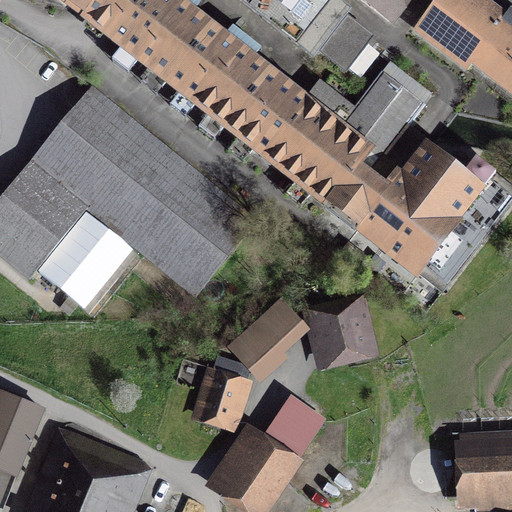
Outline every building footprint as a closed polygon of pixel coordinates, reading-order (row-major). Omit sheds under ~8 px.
[(62,0),(111,37),(359,227),(386,193),(367,179),(424,105),(382,72),(349,114),(319,90),(307,105),(242,54),(250,44),(240,36),(232,46),(172,0),(62,0)] [(334,0),(239,0),(317,60),(311,67),(337,87),(378,33),(334,0)] [(360,0),(392,24),(410,0),(360,0)] [(446,0),(427,25),(511,89),(511,30),(502,23),(507,17),(489,3),(478,17),(455,0),(446,0)] [(0,254),(31,279),(89,207),(196,294),(255,222),(92,90),(0,203),(0,254)] [(402,178),(399,176),(386,193),(359,227),(358,229),(442,293),(511,202),(511,187),(477,160),(465,176),(427,146),(402,178)] [(83,308),(130,250),(88,215),(40,274),(83,308)] [(320,242),(298,224),(283,243),(305,260),(320,242)] [(303,330),(282,306),(269,318),(290,341),(303,330)] [(335,311),(346,354),(366,349),(355,306),(335,311)] [(326,359),(346,354),(335,311),(315,316),(326,359)] [(201,414),(231,424),(249,371),(217,361),(201,414)] [(0,394),(0,500),(5,503),(42,411),(0,394)] [(225,491),(255,511),(258,511),(319,422),(294,405),(267,447),(258,442),(225,491)] [(511,435),(462,438),(464,496),(511,493),(511,435)] [(118,511),(138,463),(75,437),(44,511),(118,511)]
